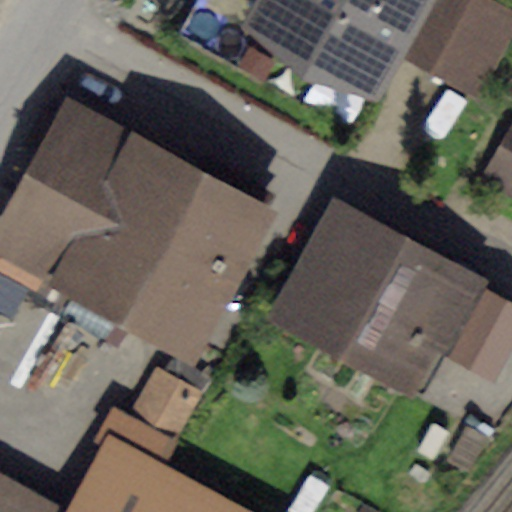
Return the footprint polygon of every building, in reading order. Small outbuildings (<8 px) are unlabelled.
[(199,0),(182,32),(262,77),(268,65),(355,113),(417,0),(199,0)] [(447,0),(418,67),(485,96),(511,34),(511,2),(505,0),(447,0)] [(74,124),(14,234),(188,328),(248,218),(74,124)] [(511,311),(343,219),(296,307),(405,366),(425,329),(491,366),(511,327),(511,311)] [(158,377),(139,412),(170,429),(189,394),(158,377)] [(0,511),(226,511),(113,451),(79,511),(67,511),(0,474),(0,511)]
